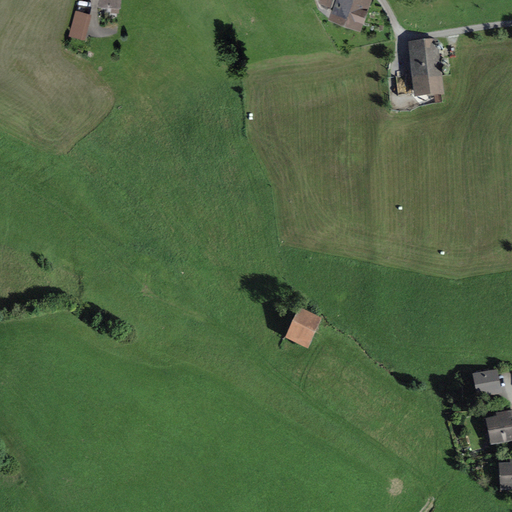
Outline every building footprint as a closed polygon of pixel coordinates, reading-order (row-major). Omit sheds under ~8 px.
[(323,0),(337,5),(333,15),(358,24),(366,0),(323,0)] [(88,14),(76,10),(70,35),(82,38),(88,14)] [(436,48),(437,44),(437,43),(413,45),(419,94),(441,91),(436,48)] [(302,312),(290,338),(306,346),(318,320),(302,312)] [(477,378),(480,394),(497,390),(494,374),(477,378)] [(490,422),(494,441),(511,437),(511,433),(509,418),(497,421),(490,422)] [(503,468),(504,487),(511,486),(511,460),(510,461),(510,467),(503,468)]
